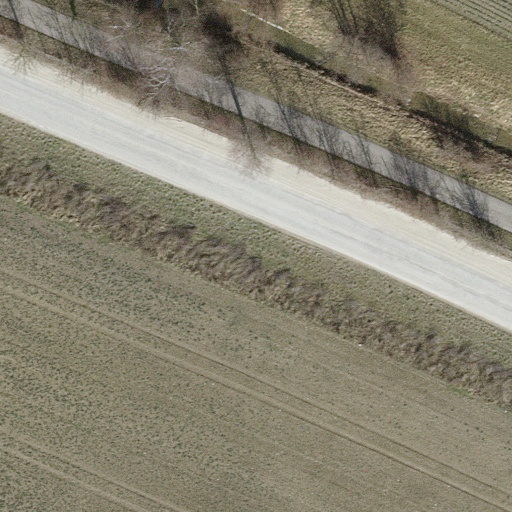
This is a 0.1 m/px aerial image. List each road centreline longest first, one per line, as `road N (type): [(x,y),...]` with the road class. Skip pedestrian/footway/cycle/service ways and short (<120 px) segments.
road 1 (residential): [(511,313),(0,85)]
road 2 (track): [(4,0),(511,221)]
